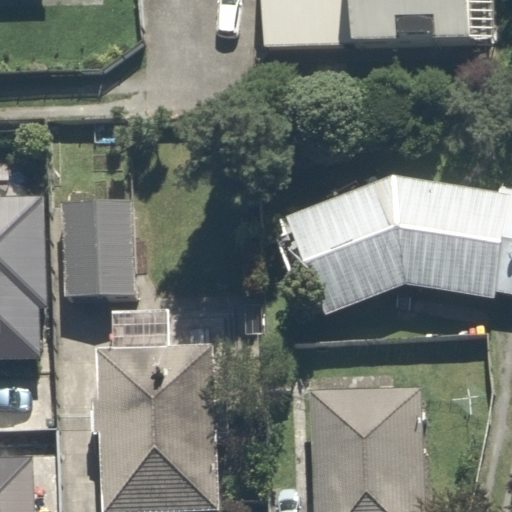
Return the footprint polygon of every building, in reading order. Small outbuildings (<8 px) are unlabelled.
[(248,0),(249,43),(463,41),(462,0),(248,0)] [(511,185),(373,173),(276,220),(316,320),(397,291),(503,301),(511,251),(511,185)] [(95,182),(55,183),(56,297),(133,296),(132,205),(95,205),(95,182)] [(52,317),(48,203),(0,204),(0,370),(45,369),(43,317),(52,317)] [(214,511),(215,342),(88,342),(87,511),(214,511)] [(418,511),(417,391),(303,392),(304,511),(418,511)] [(0,511),(36,511),(35,470),(0,471),(0,511)]
